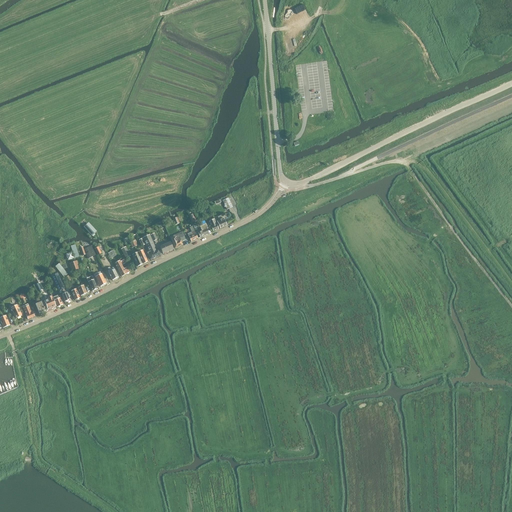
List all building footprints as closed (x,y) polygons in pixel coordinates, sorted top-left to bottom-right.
[(303,4),(292,9),(296,17),(298,17),(299,20),(309,16),(303,4)] [(225,200),(222,201),(227,210),(230,209),(231,208),(232,208),(229,200),(228,199),(225,200)] [(227,226),(222,215),(217,217),(219,220),(217,221),(220,229),(227,226)] [(218,230),(214,220),(210,221),(211,223),(209,224),(211,228),(213,232),(218,230)] [(88,224),(96,233),(97,232),(89,223),(88,224)] [(96,233),(88,224),(84,227),(92,236),(96,233)] [(209,234),(207,229),(208,229),(206,224),(199,227),(202,232),(198,233),(200,237),(200,238),(209,234)] [(198,238),(192,226),(190,228),(192,232),(187,234),(191,242),(198,239),(198,238)] [(183,245),(181,242),(186,240),(182,232),(170,238),(172,241),(175,248),(183,245)] [(156,251),(149,236),(142,239),(149,252),(147,253),(150,260),(155,258),(160,255),(158,250),(156,251)] [(173,250),(170,243),(160,247),(163,254),(173,250)] [(96,255),(91,246),(84,250),(86,254),(85,254),(88,259),(96,255)] [(130,256),(126,247),(121,249),(126,258),(128,257),(130,256)] [(148,262),(142,251),(137,253),(142,264),(148,262)] [(142,264),(137,253),(132,256),(137,267),(142,264)] [(78,258),(72,260),(75,269),(81,267),(78,258)] [(124,269),(122,266),(125,264),(123,260),(120,262),(119,261),(115,263),(117,266),(116,267),(121,277),(129,272),(127,268),(124,269)] [(67,275),(59,264),(55,267),(64,278),(67,275)] [(114,270),(113,268),(107,271),(108,273),(112,281),(118,278),(114,270)] [(106,284),(100,272),(94,275),(100,287),(106,284)] [(51,278),(58,292),(65,288),(58,274),(55,276),(51,278)] [(92,291),(97,289),(92,276),(86,279),(90,286),(92,291)] [(87,294),(83,286),(77,289),(80,296),(87,294)] [(80,298),(76,289),(71,291),(74,300),(75,300),(80,298)] [(67,293),(61,295),(64,302),(70,300),(67,293)] [(56,307),(51,297),(47,298),(49,302),(45,304),(48,310),(56,307)] [(63,305),(60,298),(54,301),(57,308),(63,305)] [(45,311),(41,302),(35,305),(39,313),(45,311)] [(28,320),(34,317),(32,310),(30,311),(28,304),(25,305),(26,307),(23,308),(26,314),(25,314),(28,320)] [(22,316),(19,311),(17,306),(11,309),(16,319),(22,316)] [(10,326),(6,316),(0,318),(0,321),(3,328),(10,326)]
